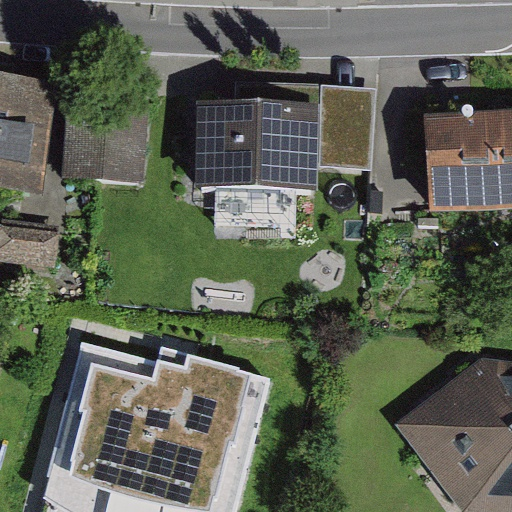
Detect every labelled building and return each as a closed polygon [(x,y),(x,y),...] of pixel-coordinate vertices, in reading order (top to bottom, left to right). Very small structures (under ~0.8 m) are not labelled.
[(64,101),(0,90),(0,201),(47,209),(64,101)] [(318,180),(373,182),(377,96),(322,93),(318,180)] [(198,206),(317,208),(318,203),(318,180),(319,141),(319,119),(199,117),(199,125),(198,204),(198,206)] [(136,186),(136,120),(73,120),(72,185),(136,186)] [(511,124),(425,131),(431,228),(511,222),(511,124)] [(84,511),(238,511),(247,479),(267,407),(110,364),(70,508),(84,511)] [(511,511),(511,369),(495,368),(406,439),(466,511),(511,511)] [(247,479),(238,511),(272,511),(279,488),(247,479)]
